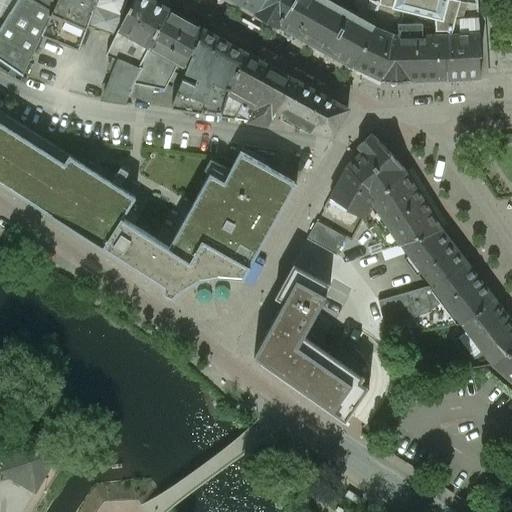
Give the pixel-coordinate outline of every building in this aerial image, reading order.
[(17,0),(0,28),(0,59),(23,75),(42,35),(58,0),(17,0)] [(58,0),(42,35),(80,48),(90,20),(97,0),(58,0)] [(134,0),(117,34),(107,54),(120,60),(139,67),(149,47),(168,9),(151,0),(134,0)] [(234,0),(256,12),(262,0),(234,0)] [(290,0),(262,0),(256,12),(256,13),(277,25),(278,24),(290,0)] [(314,45),(332,5),(324,0),(290,0),(278,24),(314,45)] [(359,0),(355,18),(372,29),(379,3),(379,0),(359,0)] [(481,0),(392,0),(391,6),(379,3),(372,29),(394,36),(448,33),(452,33),(460,1),(482,5),(481,0)] [(482,5),(460,1),(452,33),(448,33),(450,55),(446,56),(446,79),(487,76),(482,5)] [(332,5),(314,45),(353,66),(372,29),(355,18),(332,5)] [(203,29),(168,9),(149,47),(187,69),(203,29)] [(112,25),(98,18),(95,23),(110,30),(112,25)] [(244,52),(203,29),(187,69),(185,73),(198,78),(196,85),(183,80),(177,94),(172,107),(202,112),(212,83),(230,89),(244,52)] [(448,33),(394,36),(372,29),(353,66),(383,79),(383,81),(408,81),(408,79),(446,79),(446,56),(450,55),(448,33)] [(187,69),(149,47),(139,67),(141,68),(133,83),(154,87),(166,90),(177,94),(185,73),(187,69)] [(293,78),(244,52),(230,89),(229,93),(256,108),(249,121),(267,124),(275,111),(293,78)] [(139,67),(120,60),(103,101),(124,104),(128,95),(133,83),(141,68),(139,67)] [(303,125),(320,93),(293,78),(275,111),(282,115),(288,118),(303,125)] [(154,87),(133,83),(128,95),(149,102),(154,87)] [(230,89),(212,83),(202,112),(221,115),(229,93),(230,89)] [(256,108),(229,93),(221,115),(249,121),(256,108)] [(320,93),(303,125),(311,131),(332,136),(348,109),(320,93)] [(288,118),(282,115),(277,122),(284,126),(288,118)] [(294,182),(241,152),(224,181),(210,173),(169,248),(129,223),(123,218),(136,198),(69,155),(64,163),(0,122),(0,182),(163,286),(163,288),(162,291),(163,293),(163,295),(165,296),(166,297),(168,298),(171,299),(174,297),(176,296),(177,295),(179,292),(182,290),(186,287),(191,284),(198,281),(203,279),(203,283),(209,282),(213,281),(212,277),(222,276),(233,277),(239,278),(243,279),(296,183),(294,181),(294,182)] [(376,140),(371,134),(358,147),(361,152),(349,163),(330,196),(349,207),(348,208),(364,218),(373,202),(375,198),(404,172),(405,170),(377,139),(376,140)] [(128,173),(121,168),(115,177),(123,182),(128,173)] [(441,228),(404,172),(375,198),(373,202),(401,243),(441,228)] [(401,243),(373,202),(364,218),(363,220),(369,229),(376,224),(392,248),(402,244),(401,243)] [(356,244),(317,221),(307,239),(346,261),(356,244)] [(441,228),(401,243),(402,244),(410,255),(405,260),(418,276),(423,272),(433,286),(466,262),(441,228)] [(273,299),(309,322),(336,277),(290,249),(263,295),(273,299)] [(493,298),(466,262),(433,286),(461,322),(493,298)] [(425,288),(379,301),(385,324),(431,312),(425,288)] [(511,350),(511,323),(493,298),(461,322),(493,365),(511,350)] [(309,322),(273,299),(255,328),(290,350),(307,325),(309,322)] [(344,350),(307,325),(290,350),(271,377),(308,402),(344,350)] [(290,350),(255,328),(238,352),(271,377),(290,350)] [(414,333),(388,338),(391,353),(417,347),(414,333)] [(374,371),(344,350),(308,402),(345,427),(376,380),(370,376),(374,371)] [(511,350),(493,365),(511,381),(511,350)] [(428,397),(471,397),(471,379),(428,379),(428,397)] [(26,433),(0,417),(0,469),(4,472),(26,433)] [(55,450),(26,433),(4,472),(22,483),(32,465),(43,471),(55,450)]
